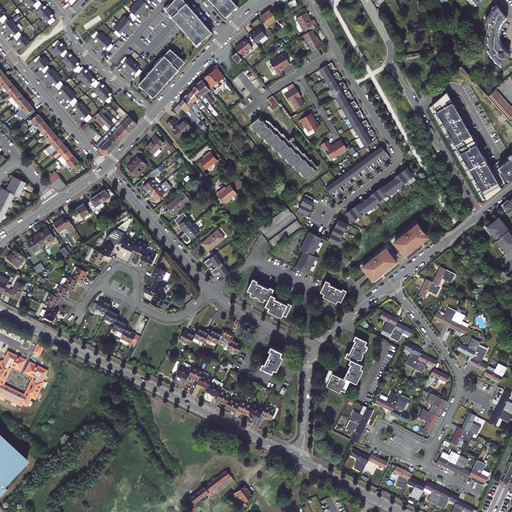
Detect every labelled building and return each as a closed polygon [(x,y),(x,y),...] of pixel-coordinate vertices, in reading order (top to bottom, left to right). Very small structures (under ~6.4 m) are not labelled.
[(150,1),(149,0),(137,0),(135,3),(144,11),(149,5),(148,4),(150,1)] [(183,0),(172,0),(164,8),(196,45),(211,32),(183,0)] [(232,0),(210,0),(225,17),(237,6),(232,0)] [(295,0),(291,0),(286,2),(289,9),(298,5),(295,0)] [(458,12),(451,1),(448,3),(455,13),(458,12)] [(37,10),(42,16),(49,10),(44,4),(43,5),(41,2),(36,7),(38,9),(37,10)] [(132,12),(130,14),(135,19),(137,16),(138,17),(144,11),(135,3),(129,9),(132,12)] [(487,17),(485,20),(484,23),(488,24),(486,31),(487,31),(487,35),(487,37),(487,42),(486,42),(487,43),(499,32),(499,29),(500,26),(502,22),(506,17),(496,5),(494,6),(492,9),(490,10),(490,11),(487,15),(487,17)] [(270,9),(260,16),(268,25),(276,18),(277,18),(270,9)] [(49,10),(42,16),(46,22),(48,21),(50,24),(55,19),(53,16),(54,15),(49,10)] [(317,22),(314,17),(311,19),(307,11),(297,16),(301,25),(298,26),(301,31),(317,22)] [(125,15),(119,21),(128,29),(134,22),(132,21),(135,19),(130,14),(127,17),(125,15)] [(7,17),(1,21),(4,24),(3,25),(7,30),(15,24),(10,18),(9,19),(7,17)] [(277,18),(276,18),(283,27),(285,25),(278,17),(277,18)] [(116,29),(114,32),(119,36),(121,34),(123,35),(128,29),(119,21),(114,27),(116,29)] [(15,24),(7,30),(12,36),(13,35),(16,38),(21,33),(19,31),(20,30),(15,24)] [(252,30),(249,33),(256,41),(260,38),(266,34),(259,25),(253,31),(252,30)] [(320,40),(318,35),(317,36),(316,34),(312,28),(304,33),(313,50),(322,45),(319,41),(320,40)] [(95,38),(94,39),(99,44),(106,37),(100,32),(99,33),(96,30),(91,35),(95,38)] [(489,48),(488,49),(486,50),(490,56),(491,57),(494,59),(495,60),(495,61),(501,65),(509,52),(505,49),(502,45),(500,41),(499,37),(499,32),(487,43),(487,45),(489,48)] [(21,33),(16,38),(18,40),(17,41),(22,47),(30,41),(24,35),(23,36),(21,33)] [(268,37),(266,34),(260,38),(263,42),(268,37)] [(106,37),(99,44),(105,49),(106,48),(109,50),(113,45),(111,43),(112,42),(106,37)] [(242,41),(235,46),(241,54),(248,49),(248,50),(253,46),(246,37),(241,40),(242,41)] [(52,44),(55,47),(54,48),(59,54),(60,53),(66,49),(67,48),(61,41),(60,42),(58,39),(52,44)] [(170,48),(139,83),(153,96),(185,61),(170,48)] [(66,49),(60,53),(64,57),(62,58),(67,64),(75,58),(70,52),(69,53),(66,49)] [(236,51),(232,54),(237,61),(242,58),(236,51)] [(284,52),(270,60),(278,73),(283,70),(282,69),(281,68),(287,64),(290,63),(284,52)] [(123,64),(122,65),(128,70),(134,62),(129,57),(128,58),(123,54),(118,59),(123,64)] [(39,55),(34,59),(36,62),(35,63),(41,70),(42,69),(47,64),(48,63),(43,57),(41,58),(39,55)] [(75,58),(67,64),(72,70),(73,69),(75,72),(81,67),(79,64),(80,63),(75,58)] [(332,60),(320,68),(325,78),(333,73),(329,68),(335,65),(332,60)] [(134,62),(128,70),(133,75),(140,67),(134,62)] [(47,64),(42,69),(45,73),(44,74),(49,79),(57,73),(52,67),(51,68),(47,64)] [(77,75),(81,81),(89,75),(84,69),(83,70),(81,67),(75,72),(78,74),(77,75)] [(217,81),(224,75),(217,67),(210,72),(217,81)] [(455,72),(482,103),(488,98),(461,67),(455,72)] [(333,73),(325,78),(331,87),(338,83),(335,78),(341,74),(338,70),(333,73)] [(217,81),(210,72),(203,78),(210,86),(217,81)] [(0,82),(1,85),(9,78),(3,73),(0,75),(0,82)] [(57,73),(49,79),(54,85),(55,84),(57,87),(63,83),(60,80),(61,79),(57,73)] [(89,75),(81,81),(86,87),(87,86),(90,89),(92,86),(95,84),(93,81),(94,80),(89,75)] [(14,85),(9,78),(1,85),(7,91),(14,85)] [(207,91),(210,88),(203,78),(196,84),(206,96),(211,103),(214,101),(210,96),(211,96),(207,91)] [(338,83),(331,87),(337,97),(344,93),(341,87),(346,84),(344,80),(338,83)] [(95,84),(92,86),(94,89),(93,90),(98,96),(106,90),(101,84),(100,85),(97,82),(95,84)] [(63,83),(57,87),(60,90),(59,91),(63,96),(71,90),(66,84),(65,85),(63,83)] [(191,88),(204,103),(207,107),(209,105),(204,98),(206,96),(196,84),(191,88)] [(14,85),(7,91),(10,94),(4,99),(6,101),(9,99),(12,96),(19,90),(14,85)] [(296,85),(285,92),(289,99),(292,100),(297,107),(305,102),(301,95),(302,95),(296,85)] [(191,88),(187,93),(196,103),(202,111),(205,108),(203,106),(202,106),(201,105),(204,103),(191,88)] [(344,93),(337,97),(342,106),(350,102),(347,97),(352,94),(350,89),(344,93)] [(24,96),(19,90),(12,96),(17,102),(24,96)] [(71,90),(63,96),(68,102),(69,101),(72,104),(77,99),(75,97),(76,96),(71,90)] [(106,90),(98,96),(103,102),(104,101),(107,105),(113,100),(109,96),(110,95),(106,90)] [(497,90),(495,92),(502,100),(504,98),(497,90)] [(492,100),(497,105),(502,100),(495,92),(489,97),(491,98),(492,100)] [(196,103),(187,93),(184,97),(194,111),(199,116),(200,115),(198,111),(199,111),(194,105),(196,103)] [(481,203),(500,189),(443,95),(425,109),(481,203)] [(24,96),(17,102),(14,104),(19,110),(22,108),(29,102),(24,96)] [(280,106),(272,96),(267,100),(270,105),(268,107),(273,112),(280,106)] [(193,112),(194,111),(184,97),(179,102),(180,104),(184,108),(196,123),(199,121),(196,118),(197,117),(196,116),(193,112)] [(504,98),(502,100),(511,110),(511,109),(511,105),(511,106),(504,98)] [(77,99),(72,104),(74,107),(73,107),(78,113),(85,107),(80,101),(79,102),(77,99)] [(350,102),(342,106),(348,116),(355,112),(352,106),(358,103),(355,99),(350,102)] [(511,109),(511,110),(502,100),(497,105),(511,121),(511,109)] [(34,108),(29,102),(22,108),(27,114),(34,108)] [(85,107),(78,113),(83,119),(84,118),(87,122),(92,117),(89,114),(90,113),(85,107)] [(355,112),(348,116),(354,126),(361,121),(358,116),(363,113),(361,108),(355,112)] [(101,110),(93,118),(98,123),(101,120),(109,128),(114,123),(101,110)] [(312,111),(300,118),(302,120),(304,124),(305,123),(309,130),(320,124),(318,119),(317,120),(316,120),(314,118),(315,117),(312,111)] [(118,113),(122,116),(133,127),(137,122),(125,112),(124,112),(125,113),(123,115),(120,112),(118,113)] [(28,128),(30,130),(43,119),(38,113),(30,119),(34,123),(28,128)] [(133,127),(122,116),(118,120),(129,131),(133,127)] [(284,141),(285,140),(283,138),(282,139),(281,137),(279,138),(277,135),(278,134),(276,131),(275,132),(274,130),(272,131),(270,128),(271,127),(269,125),(268,126),(267,124),(265,125),(263,122),(264,121),(262,118),(261,119),(259,117),(249,125),(255,131),(257,132),(262,138),(264,138),(269,145),(271,145),(276,151),(278,151),(283,158),(285,158),(290,164),(292,164),(297,171),(299,171),(304,177),(306,177),(315,171),(312,167),(313,166),(311,164),(310,165),(308,163),(307,164),(305,161),(306,160),(304,157),(303,158),(301,156),(300,157),(298,154),(299,153),(297,151),(296,152),(295,150),(293,151),(291,148),(292,147),(290,144),(289,145),(288,143),(286,144),(284,141)] [(178,125),(173,118),(168,122),(179,137),(192,127),(186,119),(178,125)] [(361,121),(354,126),(360,135),(367,131),(364,125),(369,122),(367,118),(361,121)] [(48,125),(43,119),(30,130),(32,132),(38,127),(41,131),(48,125)] [(125,135),(129,131),(118,120),(114,125),(125,135)] [(90,138),(96,133),(85,122),(81,126),(90,138)] [(53,131),(48,125),(41,131),(45,134),(38,140),(40,142),(53,131)] [(110,129),(121,139),(125,135),(114,125),(110,129)] [(106,132),(108,134),(118,143),(121,139),(110,129),(110,128),(106,132)] [(367,131),(360,135),(365,145),(373,141),(369,135),(375,132),(372,128),(367,131)] [(58,137),(53,131),(40,142),(42,144),(48,138),(52,143),(58,137)] [(102,138),(113,148),(118,143),(108,134),(107,136),(105,134),(102,138)] [(164,141),(156,134),(154,137),(154,138),(147,146),(154,153),(164,141)] [(50,154),(63,143),(58,137),(52,143),(46,148),(50,154)] [(102,138),(96,144),(104,154),(108,154),(113,148),(102,138)] [(328,139),(322,142),(331,158),(348,148),(342,138),(331,144),(328,139)] [(68,149),(63,143),(50,154),(52,156),(58,150),(62,154),(68,149)] [(383,146),(373,152),(378,158),(383,155),(386,160),(391,157),(383,146)] [(66,161),(73,155),(68,149),(62,154),(59,157),(62,161),(56,166),(58,168),(60,166),(64,163),(66,161)] [(219,159),(211,150),(207,154),(207,155),(204,157),(201,160),(207,168),(219,159)] [(373,152),(364,159),(368,165),(373,161),(377,166),(381,163),(378,158),(373,152)] [(131,170),(135,173),(139,169),(140,171),(140,170),(139,168),(142,165),(144,167),(147,164),(143,160),(143,159),(138,154),(135,157),(128,165),(132,170),(131,170)] [(79,161),(73,155),(66,161),(71,167),(79,161)] [(508,182),(511,179),(511,155),(511,157),(509,155),(506,157),(508,159),(497,168),(508,182)] [(364,159),(355,166),(359,172),(364,168),(368,173),(372,170),(368,165),(364,159)] [(145,184),(151,191),(161,183),(155,176),(164,168),(160,164),(149,173),(153,177),(145,184)] [(139,169),(135,173),(137,175),(144,167),(142,165),(139,168),(140,170),(140,171),(139,169)] [(355,166),(345,173),(349,179),(355,175),(358,180),(363,177),(359,172),(355,166)] [(359,203),(346,212),(353,221),(365,212),(365,213),(378,203),(377,203),(390,194),(403,185),(402,184),(415,175),(408,167),(396,176),(396,177),(384,186),(384,185),(371,194),(371,195),(360,204),(359,203)] [(345,173),(336,180),(340,186),(345,182),(349,187),(353,184),(349,179),(345,173)] [(14,176),(11,183),(24,190),(27,183),(14,176)] [(336,180),(326,186),(331,192),(336,189),(340,194),(344,191),(340,186),(336,180)] [(11,183),(8,190),(16,194),(19,196),(20,197),(24,190),(11,183)] [(167,191),(161,183),(151,191),(158,199),(167,191)] [(225,187),(218,192),(225,201),(237,192),(231,183),(225,187)] [(3,188),(0,193),(0,195),(12,201),(16,194),(8,190),(3,188)] [(115,195),(110,189),(107,191),(106,190),(99,195),(104,203),(115,195)] [(178,196),(168,205),(175,213),(191,199),(183,191),(177,196),(178,196)] [(306,193),(297,212),(304,216),(306,212),(309,214),(315,201),(312,200),(314,196),(306,193)] [(0,195),(0,203),(9,208),(12,201),(0,195)] [(89,203),(93,209),(95,213),(106,206),(104,203),(99,195),(92,199),(92,201),(89,203)] [(511,198),(502,206),(507,212),(508,212),(511,215),(511,198)] [(0,212),(6,215),(9,208),(0,203),(0,212)] [(85,204),(78,209),(84,218),(91,213),(90,211),(93,209),(89,203),(86,205),(85,204)] [(289,208),(261,228),(265,234),(293,213),(289,208)] [(115,220),(117,223),(131,214),(129,211),(115,220)] [(195,222),(189,215),(180,223),(185,230),(195,222)] [(76,229),(69,219),(66,221),(63,217),(54,223),(59,232),(66,227),(69,233),(76,229)] [(348,222),(338,217),(335,224),(344,229),(348,222)] [(508,253),(511,249),(511,233),(510,231),(508,233),(505,230),(508,228),(509,227),(500,217),(488,227),(498,240),(497,240),(508,253)] [(393,238),(374,255),(370,258),(362,265),(366,270),(365,270),(369,275),(369,274),(377,282),(392,269),(416,248),(429,236),(422,228),(422,227),(419,223),(418,223),(415,219),(397,235),(393,238)] [(274,241),(300,223),(298,221),(271,241),(275,247),(279,244),(274,241)] [(195,222),(185,230),(191,236),(200,229),(195,222)] [(302,226),(300,223),(274,241),(279,244),(302,226)] [(344,229),(335,224),(331,231),(341,236),(344,229)] [(57,234),(52,226),(36,236),(43,248),(56,239),(55,238),(58,236),(57,234)] [(202,242),(208,249),(220,239),(221,240),(225,236),(218,228),(202,242)] [(341,236),(331,231),(328,238),(338,243),(341,236)] [(323,238),(309,232),(306,239),(313,242),(312,245),(305,242),(301,249),(304,251),(301,258),(308,261),(307,264),(300,261),(296,268),(309,274),(317,257),(314,255),(323,238)] [(125,233),(119,244),(123,246),(129,250),(133,252),(134,249),(137,242),(127,237),(129,235),(125,233)] [(35,253),(43,248),(36,236),(28,242),(35,253)] [(139,240),(137,242),(134,249),(137,251),(138,251),(145,254),(147,250),(149,245),(139,240)] [(99,246),(97,250),(106,255),(110,257),(112,253),(115,246),(106,241),(103,248),(99,246)] [(70,254),(66,247),(62,250),(66,256),(70,254)] [(97,250),(93,248),(88,259),(100,265),(104,258),(105,258),(106,255),(97,250)] [(19,268),(24,262),(21,260),(24,256),(16,249),(13,253),(8,258),(19,268)] [(157,255),(147,250),(145,254),(142,259),(145,260),(153,264),(157,255)] [(215,252),(204,260),(207,264),(213,261),(216,266),(211,269),(214,274),(219,270),(223,275),(229,271),(215,252)] [(35,268),(39,274),(46,269),(42,263),(35,268)] [(71,277),(80,281),(84,283),(85,280),(85,279),(88,272),(76,266),(71,277)] [(155,274),(153,277),(158,280),(163,282),(168,271),(159,267),(155,274)] [(442,267),(434,282),(440,286),(444,278),(453,283),(457,274),(442,267)] [(11,279),(1,275),(0,276),(0,290),(4,292),(3,294),(7,295),(10,289),(7,287),(9,284),(11,279)] [(78,284),(80,281),(71,277),(70,276),(68,280),(66,278),(64,279),(61,285),(70,289),(74,291),(77,284),(78,284)] [(258,281),(254,279),(249,290),(252,291),(251,294),(264,301),(265,298),(269,300),(266,305),(270,307),(269,309),(282,316),(283,314),(286,316),(292,305),(289,303),(288,305),(275,298),(276,296),(272,294),(274,290),(271,288),(270,289),(257,283),(258,281)] [(434,282),(427,279),(420,295),(426,298),(430,291),(439,295),(443,287),(440,286),(434,282)] [(163,282),(158,280),(154,287),(152,290),(158,293),(162,295),(167,284),(163,282)] [(329,284),(330,282),(326,280),(323,285),(322,284),(321,286),(323,287),(321,291),(324,293),(323,296),(336,303),(338,300),(341,301),(346,290),(343,288),(342,290),(329,284)] [(10,289),(7,295),(11,297),(12,296),(20,300),(26,285),(18,282),(14,290),(10,289)] [(60,285),(55,295),(62,299),(66,300),(67,297),(67,296),(70,289),(61,285),(60,285)] [(162,295),(158,293),(154,300),(154,299),(152,303),(167,311),(170,305),(165,302),(167,297),(162,295)] [(53,294),(47,305),(50,306),(57,309),(60,302),(61,302),(62,299),(55,295),(53,294)] [(108,314),(110,309),(112,305),(106,302),(106,301),(102,299),(97,309),(108,314)] [(57,309),(50,306),(48,310),(44,308),(41,315),(55,321),(58,314),(59,314),(60,311),(57,309)] [(451,326),(459,311),(450,307),(446,316),(438,312),(435,318),(451,326)] [(117,313),(110,309),(108,314),(105,319),(116,324),(118,319),(121,314),(117,312),(117,313)] [(390,337),(397,322),(398,319),(383,311),(380,318),(387,321),(381,333),(390,337)] [(467,315),(459,311),(451,326),(459,330),(457,334),(457,336),(460,338),(461,336),(467,334),(470,328),(462,324),(467,315)] [(125,323),(118,319),(116,324),(114,328),(119,331),(117,335),(123,337),(126,329),(129,324),(125,322),(125,323)] [(413,330),(397,322),(390,337),(398,341),(403,332),(410,336),(413,330)] [(196,336),(194,341),(201,345),(203,342),(206,343),(208,339),(211,333),(207,331),(207,332),(200,328),(196,336)] [(123,337),(122,338),(133,344),(138,334),(134,332),(133,333),(126,329),(123,337)] [(220,340),(223,335),(216,331),(213,329),(213,330),(212,330),(211,333),(208,339),(218,344),(220,340)] [(194,341),(196,336),(189,332),(186,330),(181,340),(192,345),(194,341)] [(229,350),(234,340),(236,336),(232,334),(232,335),(225,331),(223,335),(220,340),(228,344),(226,348),(229,350)] [(356,336),(354,340),(356,341),(350,354),(348,353),(346,357),(352,359),(350,363),(352,364),(345,377),(347,378),(346,380),(333,374),(334,372),(330,370),(325,382),(329,384),(328,385),(341,392),(342,390),(345,392),(351,380),(356,383),(363,369),(361,369),(363,365),(357,362),(359,358),(362,360),(368,347),(365,345),(367,342),(356,336)] [(459,349),(475,357),(479,348),(482,342),(474,338),(469,347),(462,343),(459,349)] [(239,355),(244,345),(237,342),(238,341),(234,340),(229,350),(239,355)] [(406,363),(414,368),(422,352),(423,349),(407,342),(403,351),(410,354),(406,363)] [(45,346),(38,343),(33,353),(40,356),(45,346)] [(277,370),(283,357),(281,356),(283,353),(272,347),(270,351),(272,352),(266,365),(264,364),(262,368),(273,373),(275,369),(277,370)] [(479,348),(475,357),(471,364),(487,371),(490,365),(483,362),(488,352),(479,348)] [(26,360),(7,351),(3,360),(1,360),(0,362),(0,396),(22,407),(23,405),(28,408),(32,400),(36,402),(46,381),(44,380),(49,370),(30,361),(25,372),(34,376),(25,396),(2,385),(11,366),(21,371),(26,360)] [(438,360),(422,352),(414,368),(423,372),(427,363),(434,366),(438,360)] [(490,365),(487,371),(486,374),(501,382),(509,367),(500,363),(497,369),(490,365)] [(190,376),(193,370),(182,365),(177,374),(185,377),(184,378),(188,380),(190,376)] [(205,372),(194,367),(193,370),(190,376),(197,379),(196,380),(200,382),(203,375),(205,372)] [(434,367),(427,382),(435,386),(439,379),(446,382),(450,375),(434,367)] [(212,383),(214,380),(203,375),(200,382),(198,385),(202,387),(202,386),(209,390),(212,383)] [(218,398),(223,389),(212,383),(209,390),(208,393),(214,396),(214,397),(218,398)] [(230,399),(233,394),(223,389),(218,398),(216,401),(220,403),(220,402),(227,406),(230,399)] [(511,392),(507,390),(499,406),(511,412),(511,401),(510,401),(511,395),(511,392)] [(377,404),(393,411),(399,399),(400,396),(393,392),(390,399),(382,395),(377,404)] [(446,400),(431,392),(427,401),(435,405),(432,413),(438,416),(446,400)] [(233,412),(236,413),(237,412),(241,405),(230,399),(227,406),(226,408),(233,411),(233,412)] [(407,422),(410,416),(403,412),(408,403),(399,399),(393,411),(391,414),(407,422)] [(241,413),(248,416),(249,413),(253,407),(242,402),(241,405),(237,412),(241,414),(241,413)] [(253,407),(249,413),(256,417),(260,419),(261,416),(265,409),(254,404),(253,407)] [(350,420),(365,427),(373,412),(367,409),(368,408),(364,406),(360,414),(355,411),(350,420)] [(511,412),(499,406),(491,422),(501,427),(504,419),(510,422),(511,418),(511,412)] [(276,412),(266,407),(265,409),(261,416),(265,418),(272,421),(276,412)] [(432,413),(423,408),(419,417),(428,421),(424,428),(422,427),(420,431),(429,435),(438,416),(432,413)] [(476,434),(479,435),(483,427),(474,423),(477,415),(471,412),(463,428),(476,434)] [(351,440),(358,443),(365,427),(350,420),(346,428),(355,432),(351,440)] [(453,442),(459,445),(463,438),(471,443),(476,434),(463,428),(461,426),(453,442)] [(27,460),(0,435),(0,495),(1,496),(7,490),(3,486),(27,460)] [(364,469),(370,457),(355,449),(352,455),(359,459),(354,468),(363,472),(364,469)] [(455,471),(462,455),(454,451),(449,460),(442,457),(439,463),(455,471)] [(372,454),(370,457),(364,469),(373,473),(377,464),(385,468),(388,462),(372,454)] [(470,459),(462,455),(455,471),(470,478),(472,475),(474,471),(466,468),(470,459)] [(474,471),(472,475),(488,483),(491,477),(490,476),(492,473),(485,470),(488,464),(479,460),(474,471)] [(397,484),(405,488),(408,483),(411,477),(412,474),(397,466),(394,471),(401,475),(397,484)] [(212,480),(190,497),(194,503),(205,495),(208,492),(212,489),(214,491),(216,494),(235,480),(226,469),(215,478),(212,480)] [(411,496),(419,500),(422,493),(427,484),(411,477),(408,483),(415,487),(411,496)] [(427,484),(422,493),(429,497),(428,500),(436,504),(444,489),(428,481),(427,484)] [(253,496),(244,485),(240,488),(232,494),(236,500),(241,506),(243,508),(246,505),(244,502),(253,496)] [(459,496),(444,489),(436,504),(445,508),(449,499),(456,503),(458,500),(459,496)] [(194,503),(190,506),(192,509),(207,498),(205,495),(194,503)] [(456,503),(451,511),(477,511),(478,510),(458,500),(456,503)]
